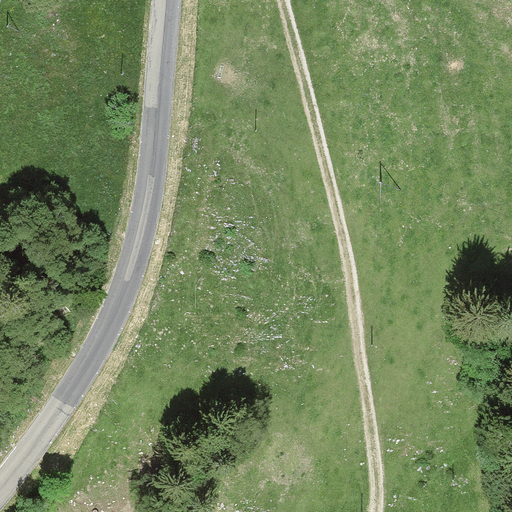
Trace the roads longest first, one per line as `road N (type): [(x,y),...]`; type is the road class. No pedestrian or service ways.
road 1 (tertiary): [(0,484),(73,384),(124,287),(148,166),(165,0)]
road 2 (track): [(280,0),(340,229),(374,511)]
